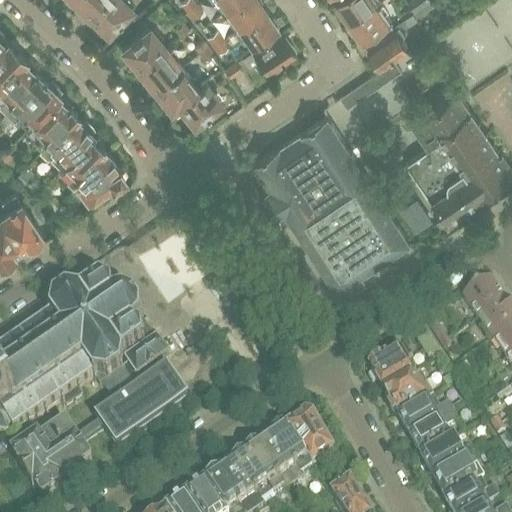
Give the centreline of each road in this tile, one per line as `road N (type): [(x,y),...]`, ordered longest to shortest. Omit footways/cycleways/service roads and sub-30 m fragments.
road 1 (residential): [(173,176),(327,76),(333,55),(296,0)]
road 2 (residential): [(98,511),(322,361)]
road 3 (residential): [(173,176),(18,0)]
road 4 (residential): [(322,361),(494,235)]
road 5 (residential): [(0,300),(173,176)]
road 6 (residential): [(405,511),(322,361)]
